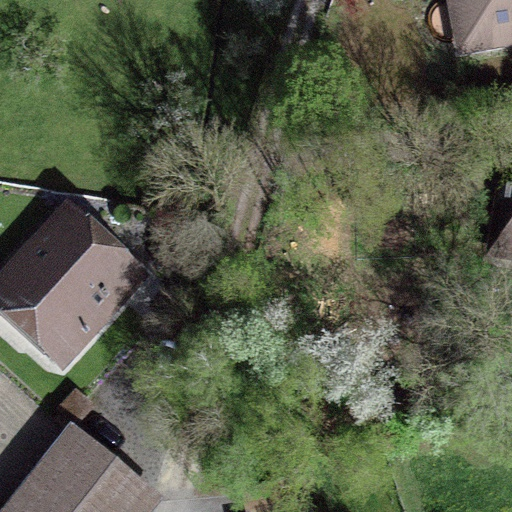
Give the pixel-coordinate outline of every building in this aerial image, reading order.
[(511,0),(463,0),(474,44),(511,35),(511,0)] [(511,187),(503,260),(511,260),(511,187)] [(144,301),(63,231),(0,302),(0,338),(62,393),(144,301)] [(117,511),(129,497),(72,454),(27,511),(117,511)] [(310,511),(304,479),(231,495),(234,511),(310,511)]
